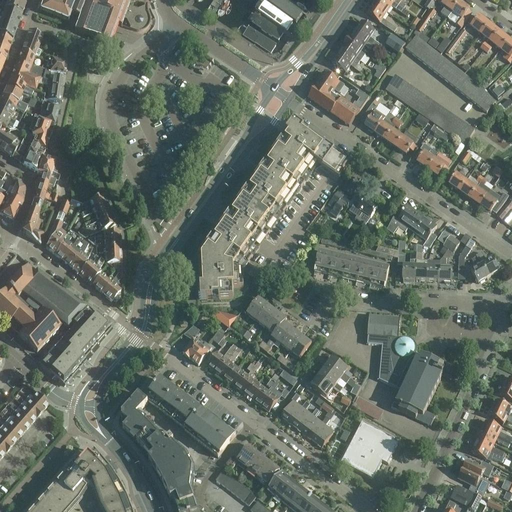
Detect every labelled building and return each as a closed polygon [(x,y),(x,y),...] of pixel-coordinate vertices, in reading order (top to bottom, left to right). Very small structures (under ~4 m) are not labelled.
[(26,4),(25,4),(12,0),(8,0),(5,9),(22,15),(26,4)] [(85,0),(85,2),(78,0),(43,0),(39,12),(68,23),(71,14),(80,17),(74,33),(109,46),(110,44),(109,44),(111,39),(112,39),(112,38),(112,37),(116,25),(121,27),(121,26),(117,24),(119,18),(119,19),(119,18),(123,19),(123,20),(124,19),(126,20),(130,28),(129,30),(135,32),(136,33),(138,33),(140,33),(143,32),(144,31),(145,31),(146,30),(147,28),(148,27),(149,26),(149,25),(150,24),(150,23),(150,22),(150,21),(150,20),(150,19),(149,17),(148,15),(148,14),(147,12),(147,11),(147,10),(147,8),(147,6),(147,5),(145,4),(143,7),(144,7),(138,10),(128,6),(129,6),(128,5),(128,6),(124,5),(125,4),(124,4),(125,0),(131,0),(133,1),(133,0),(85,0)] [(298,24),(304,15),(282,0),(266,0),(266,1),(298,24)] [(376,0),(374,5),(387,14),(391,8),(395,11),(396,10),(401,14),(400,14),(407,18),(409,14),(403,10),(388,0),(376,0)] [(388,0),(403,10),(406,7),(401,3),(397,0),(388,0)] [(429,11),(435,3),(431,0),(428,0),(424,7),(429,11)] [(441,14),(447,19),(459,3),(455,0),(440,0),(438,3),(445,8),(441,14)] [(289,33),(295,25),(263,2),(257,10),(289,33)] [(470,10),(459,3),(447,19),(461,29),(466,23),(469,18),(466,15),(470,10)] [(387,14),(374,5),(366,15),(394,34),(397,30),(383,20),(387,14)] [(0,35),(13,40),(22,15),(5,9),(0,22),(0,35)] [(418,38),(420,34),(430,20),(432,21),(436,14),(431,10),(414,35),(418,38)] [(251,23),(281,43),(286,35),(257,15),(251,23)] [(468,24),(481,35),(489,25),(479,17),(475,22),(472,20),(468,24)] [(415,28),(419,21),(414,18),(410,24),(415,28)] [(354,34),(377,50),(379,45),(370,39),(374,32),(361,23),(354,34)] [(489,25),(481,35),(491,43),(499,33),(489,25)] [(238,34),(271,56),(276,48),(244,26),(238,34)] [(462,31),(446,54),(449,57),(460,42),(461,43),(467,34),(462,31)] [(37,50),(43,35),(29,32),(21,53),(35,58),(39,59),(42,52),(37,50)] [(494,45),(501,51),(509,41),(499,33),(491,43),(494,45)] [(346,44),(360,53),(364,47),(374,53),(377,50),(354,34),(351,38),(350,38),(346,44)] [(0,48),(9,52),(12,42),(0,36),(0,48)] [(399,55),(405,46),(392,37),(386,46),(399,55)] [(410,54),(421,41),(415,37),(405,50),(410,54)] [(436,50),(439,46),(432,40),(428,45),(435,51),(436,50)] [(416,59),(426,46),(421,41),(410,54),(416,59)] [(501,51),(506,55),(503,59),(511,66),(511,65),(511,43),(509,41),(501,51)] [(360,53),(346,44),(342,49),(343,49),(340,54),(353,63),(357,66),(362,70),(363,69),(358,66),(360,63),(355,59),(360,53)] [(440,57),(442,55),(447,48),(442,44),(435,53),(437,54),(440,57)] [(483,52),(488,46),(484,44),(480,49),(483,52)] [(421,63),(432,50),(426,46),(416,59),(421,63)] [(0,59),(5,61),(9,52),(0,48),(0,59)] [(60,50),(59,60),(67,61),(68,51),(60,50)] [(437,54),(435,53),(432,50),(421,63),(427,67),(437,54)] [(42,80),(43,77),(45,72),(46,68),(46,66),(45,66),(43,67),(42,71),(36,68),(33,69),(32,67),(35,58),(21,53),(17,63),(18,63),(15,69),(31,76),(31,75),(42,80)] [(353,63),(340,54),(332,65),(346,74),(353,63)] [(432,71),(442,58),(440,57),(437,54),(427,67),(432,71)] [(438,76),(448,63),(442,58),(432,71),(438,76)] [(65,76),(67,64),(58,62),(49,60),(46,66),(46,68),(49,68),(49,66),(51,66),(50,73),(51,73),(65,76)] [(443,80),(453,67),(448,63),(438,76),(443,80)] [(379,81),(386,71),(378,65),(377,67),(377,68),(377,70),(378,71),(374,77),(379,81)] [(448,84),(459,71),(453,67),(443,80),(448,84)] [(42,80),(31,75),(31,76),(15,69),(11,79),(23,84),(22,87),(35,92),(36,92),(38,85),(45,88),(47,82),(42,80)] [(454,88),(464,75),(459,71),(448,84),(454,88)] [(369,99),(353,87),(344,100),(338,96),(337,97),(333,94),(334,92),(339,94),(344,87),(326,74),(316,88),(308,99),(349,128),(369,99)] [(459,93),(469,80),(464,75),(454,88),(459,93)] [(63,91),(65,79),(50,77),(48,77),(47,79),(43,77),(42,80),(47,82),(45,88),(63,91)] [(392,95),(401,81),(394,77),(385,90),(392,95)] [(35,92),(22,87),(23,84),(11,79),(7,88),(22,95),(24,92),(33,96),(35,92)] [(465,97),(475,84),(469,80),(459,93),(465,97)] [(398,99),(407,86),(401,81),(392,95),(398,99)] [(470,101),(480,88),(475,84),(465,97),(470,101)] [(404,103),(413,90),(407,86),(398,99),(404,103)] [(27,108),(18,103),(22,95),(7,88),(3,97),(2,96),(0,101),(0,102),(16,110),(24,114),(27,108)] [(61,105),(63,91),(45,88),(45,90),(49,91),(47,101),(61,105)] [(475,105),(485,93),(481,89),(480,88),(470,101),(475,105)] [(410,107),(419,94),(413,90),(404,103),(410,107)] [(481,110),(490,98),(485,93),(475,105),(481,110)] [(416,112),(425,98),(419,94),(410,107),(416,112)] [(423,116),(432,103),(425,98),(416,112),(423,116)] [(490,98),(481,110),(486,114),(495,103),(490,98)] [(33,109),(36,102),(30,100),(27,107),(33,109)] [(511,103),(509,100),(501,106),(505,111),(511,104),(511,103)] [(0,114),(11,120),(16,110),(0,102),(0,114)] [(429,120),(438,107),(432,103),(423,116),(429,120)] [(55,127),(60,109),(43,104),(41,109),(42,109),(42,113),(41,113),(40,117),(35,116),(35,117),(38,118),(37,122),(54,127),(55,127)] [(375,134),(382,124),(385,119),(386,118),(375,111),(378,108),(373,104),(363,118),(368,122),(364,127),(375,134)] [(435,124),(444,111),(438,107),(429,120),(435,124)] [(441,129),(450,115),(444,111),(435,124),(441,129)] [(6,129),(11,120),(0,114),(0,125),(2,127),(6,129)] [(428,123),(418,115),(414,122),(424,129),(428,123)] [(447,133),(456,120),(450,115),(441,129),(447,133)] [(54,127),(37,122),(38,118),(35,117),(32,126),(52,133),(54,127)] [(403,128),(408,131),(413,122),(408,119),(403,128)] [(454,137),(462,124),(456,120),(447,133),(454,137)] [(385,141),(392,131),(382,124),(375,134),(385,141)] [(460,141),(469,128),(462,124),(454,137),(458,140),(460,141)] [(252,258),(259,248),(265,239),(270,233),(283,215),(288,209),(287,208),(300,190),(301,190),(305,184),(318,166),(327,173),(338,180),(349,165),(339,157),(294,125),(199,258),(200,288),(200,293),(201,302),(233,300),(233,288),(243,288),(243,280),(242,271),(248,264),(252,258)] [(52,133),(32,126),(30,130),(33,132),(32,137),(35,138),(49,142),(52,133)] [(430,132),(447,143),(450,138),(434,126),(430,132)] [(469,128),(460,141),(466,145),(475,132),(469,128)] [(402,138),(392,131),(385,141),(395,148),(402,138)] [(18,148),(20,143),(17,141),(17,140),(8,134),(7,135),(5,139),(0,146),(0,150),(7,155),(9,151),(12,148),(14,145),(18,148)] [(49,143),(49,142),(35,138),(32,146),(42,149),(46,150),(49,143)] [(416,148),(402,138),(395,148),(406,156),(409,151),(413,153),(416,148)] [(466,145),(460,141),(458,140),(450,152),(458,157),(466,145)] [(20,164),(26,148),(21,146),(18,153),(16,152),(14,155),(12,159),(20,164)] [(40,154),(42,149),(32,146),(23,166),(29,170),(39,153),(40,154)] [(37,175),(42,159),(45,154),(46,150),(42,149),(40,154),(39,153),(29,170),(37,175)] [(417,163),(427,170),(434,160),(420,151),(417,156),(420,158),(417,163)] [(466,154),(472,158),(471,159),(479,164),(481,160),(468,151),(466,154)] [(184,165),(190,163),(185,154),(180,157),(184,165)] [(465,166),(472,158),(466,154),(460,163),(465,166)] [(61,177),(64,165),(55,163),(42,159),(37,175),(42,177),(42,178),(49,181),(50,179),(52,173),(61,177)] [(449,170),(434,160),(427,170),(438,178),(442,173),(445,175),(449,170)] [(480,170),(486,174),(487,173),(488,173),(491,168),(486,165),(486,166),(484,165),(480,170)] [(499,179),(503,173),(496,169),(492,175),(499,179)] [(457,191),(464,181),(453,173),(449,178),(452,180),(449,185),(457,191)] [(470,200),(483,180),(479,177),(476,182),(470,177),(471,176),(468,175),(464,181),(457,191),(470,200)] [(480,207),(491,192),(484,187),(489,179),(486,176),(483,180),(470,200),(480,207)] [(47,191),(48,186),(54,188),(56,183),(49,181),(42,178),(38,188),(47,191)] [(23,204),(25,190),(24,187),(18,182),(14,179),(7,195),(11,197),(10,199),(22,205),(23,204)] [(341,191),(351,197),(359,185),(350,179),(341,191)] [(0,208),(6,197),(10,199),(11,197),(7,195),(0,192),(3,185),(0,183),(0,208)] [(43,203),(47,191),(38,188),(34,200),(43,203)] [(491,191),(491,192),(480,207),(491,214),(494,209),(498,211),(507,197),(503,194),(500,198),(491,191)] [(338,192),(334,198),(328,206),(333,210),(340,200),(343,196),(338,192)] [(356,212),(362,216),(361,218),(368,223),(377,209),(368,202),(369,200),(361,195),(354,204),(359,208),(356,212)] [(22,205),(10,199),(6,197),(0,208),(0,215),(11,222),(13,221),(22,205)] [(92,211),(107,204),(104,197),(88,203),(83,205),(77,217),(81,215),(92,211)] [(42,206),(43,203),(34,200),(33,203),(30,212),(39,215),(42,206)] [(333,210),(330,214),(336,219),(346,204),(340,200),(333,210)] [(66,216),(71,205),(63,202),(59,214),(66,216)] [(507,226),(511,219),(511,211),(511,210),(511,203),(509,202),(497,218),(507,226)] [(95,218),(110,211),(107,204),(92,211),(81,215),(83,219),(92,215),(91,213),(93,212),(95,218)] [(408,230),(415,235),(425,220),(407,207),(402,214),(403,215),(398,222),(393,219),(386,232),(393,236),(398,229),(405,234),(408,230)] [(113,218),(110,211),(95,218),(96,221),(83,226),(84,228),(78,233),(80,235),(81,233),(89,228),(98,225),(113,218)] [(39,215),(30,212),(25,226),(22,234),(26,235),(25,236),(40,246),(41,245),(44,236),(37,233),(41,222),(38,220),(39,215)] [(117,228),(113,218),(98,225),(101,232),(108,229),(109,231),(117,228)] [(437,228),(425,220),(415,235),(426,243),(422,248),(429,249),(437,239),(432,235),(437,228)] [(63,241),(67,235),(61,230),(63,226),(55,223),(48,242),(49,243),(45,249),(55,257),(64,242),(63,241)] [(67,244),(70,240),(69,240),(73,234),(70,231),(67,235),(63,241),(64,242),(55,257),(63,263),(72,248),(73,246),(71,245),(70,247),(67,244)] [(121,242),(120,233),(104,234),(104,242),(121,242)] [(448,251),(455,241),(450,237),(443,247),(448,251)] [(79,254),(80,252),(78,251),(77,253),(74,250),(79,243),(80,244),(83,241),(79,238),(73,246),(72,248),(63,263),(70,269),(79,254)] [(455,241),(448,251),(453,254),(460,244),(455,241)] [(121,250),(121,242),(104,242),(104,250),(121,250)] [(398,252),(398,260),(398,265),(404,265),(405,255),(406,243),(399,243),(398,252)] [(78,275),(87,261),(88,260),(90,255),(88,253),(84,258),(82,257),(86,249),(83,247),(80,252),(79,254),(70,269),(78,275)] [(378,254),(385,256),(392,258),(398,260),(398,252),(379,247),(378,250),(375,254),(378,254)] [(464,261),(465,261),(471,251),(466,248),(459,259),(464,261)] [(121,250),(104,250),(96,250),(96,255),(104,255),(104,258),(121,257),(121,250)] [(329,276),(333,256),(319,253),(314,273),(329,276)] [(410,281),(415,282),(416,255),(410,254),(410,267),(403,267),(403,281),(403,284),(410,284),(410,281)] [(481,254),(476,257),(481,267),(482,266),(489,279),(499,272),(492,260),(487,263),(481,254)] [(427,282),(428,262),(422,262),(422,255),(416,255),(415,282),(427,282)] [(342,280),(347,259),(333,256),(329,276),(342,280)] [(84,281),(101,261),(96,257),(94,259),(95,261),(92,265),(90,262),(87,261),(78,275),(84,281)] [(122,265),(121,257),(104,258),(105,266),(106,266),(115,273),(119,275),(122,278),(121,265),(122,265)] [(489,279),(482,266),(481,267),(476,257),(472,261),(471,261),(476,270),(471,273),(478,285),(489,279)] [(356,283),(361,263),(347,259),(342,280),(356,283)] [(439,262),(439,283),(451,284),(452,269),(446,269),(447,260),(441,260),(439,262)] [(91,286),(102,273),(99,270),(104,265),(101,261),(84,281),(91,286)] [(439,283),(439,262),(428,262),(427,282),(439,283)] [(370,286),(375,266),(361,263),(356,283),(370,286)] [(59,330),(59,329),(62,326),(67,329),(72,324),(86,309),(86,308),(36,271),(35,272),(27,265),(6,288),(8,290),(5,293),(4,293),(0,297),(0,320),(7,326),(19,337),(18,337),(36,354),(59,330)] [(375,266),(370,286),(385,290),(389,270),(375,266)] [(287,269),(285,273),(292,278),(295,274),(287,269)] [(283,280),(286,277),(279,272),(276,275),(283,280)] [(102,295),(119,275),(115,273),(107,282),(101,276),(92,287),(102,295)] [(121,293),(116,288),(119,284),(118,283),(122,278),(119,275),(102,295),(112,304),(113,302),(116,303),(121,297),(119,295),(121,293)] [(257,323),(268,308),(259,300),(247,316),(257,323)] [(83,361),(112,329),(87,308),(87,309),(86,309),(72,324),(74,326),(39,366),(64,388),(86,363),(83,361)] [(266,330),(277,314),(268,308),(257,323),(266,330)] [(275,336),(284,324),(286,321),(277,314),(266,330),(274,337),(275,336)] [(367,338),(368,338),(367,346),(382,347),(379,382),(402,392),(396,405),(394,404),(391,410),(399,413),(415,420),(415,421),(431,428),(435,418),(425,413),(442,377),(444,373),(441,371),(443,368),(436,365),(421,358),(420,361),(417,360),(413,359),(415,356),(416,353),(416,350),(415,347),(412,342),(409,340),(406,340),(402,340),(398,338),(400,320),(369,318),(367,338)] [(281,347),(293,331),(284,324),(275,336),(274,337),(275,337),(267,346),(264,351),(268,354),(271,349),(276,343),(281,347)] [(183,337),(192,343),(193,342),(200,333),(193,328),(183,337)] [(244,340),(248,334),(243,331),(239,336),(244,340)] [(290,354),(302,338),(293,331),(281,347),(290,354)] [(219,333),(212,342),(218,347),(225,337),(219,333)] [(302,338),(290,354),(299,360),(311,345),(302,338)] [(206,357),(209,354),(193,342),(192,343),(183,356),(190,361),(199,367),(206,357)] [(264,351),(267,346),(263,343),(259,348),(264,351)] [(218,376),(238,348),(234,345),(233,347),(231,349),(223,359),(217,355),(207,368),(218,376)] [(228,383),(238,370),(231,366),(239,355),(242,351),(238,348),(218,376),(228,383)] [(282,365),(285,360),(281,356),(277,362),(282,365)] [(248,398),(258,385),(252,381),(255,376),(254,376),(261,367),(261,366),(266,359),(263,357),(258,364),(251,374),(248,378),(238,391),(248,398)] [(285,360),(282,365),(286,368),(290,363),(285,360)] [(325,369),(346,385),(350,380),(344,376),(347,371),(332,360),(325,369)] [(251,374),(258,364),(255,362),(252,366),(251,366),(247,371),(251,374)] [(318,378),(334,390),(340,394),(346,385),(325,369),(318,378)] [(238,370),(228,383),(238,391),(248,378),(238,370)] [(271,389),(275,384),(279,379),(275,376),(267,386),(271,389)] [(258,382),(263,388),(268,384),(262,378),(258,382)] [(294,388),(297,383),(291,378),(287,383),(294,388)] [(334,390),(318,378),(311,387),(327,399),(334,390)] [(147,454),(151,459),(148,461),(152,466),(155,471),(158,476),(161,482),(163,484),(165,490),(168,495),(170,501),(173,500),(175,505),(177,510),(177,511),(196,511),(195,509),(194,503),(190,492),(192,472),(186,460),(171,442),(164,447),(159,440),(144,424),(136,416),(148,403),(185,431),(184,433),(218,459),(236,437),(162,379),(149,395),(143,389),(121,414),(122,417),(121,418),(122,418),(121,420),(122,428),(126,432),(131,436),(135,441),(137,443),(141,447),(145,452),(147,454)] [(259,406),(268,393),(258,385),(248,398),(259,406)] [(511,390),(504,387),(502,391),(503,392),(501,397),(511,402),(511,390)] [(356,398),(359,393),(353,390),(350,395),(356,398)] [(281,398),(285,401),(289,395),(285,392),(281,397),(281,398)] [(268,393),(259,406),(269,414),(278,401),(268,393)] [(42,413),(48,406),(49,406),(37,395),(36,395),(37,395),(33,399),(29,396),(26,399),(30,403),(42,413)] [(304,410),(302,409),(296,404),(300,399),(296,396),(292,402),(293,403),(281,418),(292,426),(304,410)] [(348,409),(351,402),(343,398),(340,405),(348,409)] [(493,410),(511,419),(511,414),(511,415),(509,414),(511,409),(496,402),(493,410)] [(42,413),(30,403),(27,406),(23,403),(20,406),(24,410),(36,420),(42,413)] [(314,418),(312,417),(306,412),(310,406),(306,403),(302,409),(304,410),(292,426),(302,434),(314,418)] [(356,415),(381,428),(386,418),(361,405),(356,415)] [(36,420),(24,410),(21,413),(17,410),(14,413),(18,417),(30,427),(36,420)] [(511,419),(493,410),(489,418),(504,425),(506,420),(509,421),(508,423),(511,424),(511,419)] [(324,426),(322,424),(316,420),(320,414),(316,411),(312,417),(314,418),(302,434),(312,442),(324,426)] [(24,434),(30,427),(18,417),(15,420),(11,417),(8,420),(24,434)] [(324,426),(312,442),(322,449),(334,433),(326,427),(330,422),(326,419),(322,424),(324,426)] [(18,441),(24,434),(8,420),(6,423),(9,427),(6,430),(18,441)] [(482,431),(510,444),(511,445),(511,439),(502,435),(502,436),(499,435),(501,430),(486,423),(482,431)] [(394,440),(362,424),(341,464),(373,480),(382,463),(387,466),(398,445),(393,443),(394,440)] [(12,447),(18,441),(6,430),(2,427),(0,429),(0,431),(3,434),(0,437),(12,447)] [(479,439),(494,446),(496,441),(499,442),(498,443),(509,448),(510,444),(482,431),(479,439)] [(345,443),(350,434),(345,432),(340,440),(345,443)] [(0,449),(6,455),(12,448),(12,447),(0,437),(0,436),(0,449)] [(325,447),(329,450),(336,442),(332,439),(325,447)] [(494,446),(479,439),(475,447),(502,459),(504,455),(495,450),(494,451),(492,450),(494,446)] [(237,462),(247,471),(260,455),(249,447),(238,461),(233,457),(224,468),(229,472),(237,462)] [(502,459),(475,447),(471,454),(491,463),(492,459),(502,464),(504,460),(502,459)] [(131,511),(128,501),(121,487),(112,474),(94,453),(94,454),(90,458),(88,457),(76,470),(70,465),(28,511),(131,511)] [(247,471),(257,478),(269,462),(260,455),(247,471)] [(280,470),(269,462),(257,478),(267,486),(280,470)] [(467,462),(463,471),(481,480),(483,476),(489,479),(491,474),(485,471),(467,462)] [(479,484),(481,480),(463,471),(458,480),(476,489),(482,492),(485,487),(479,484)] [(274,498),(288,480),(286,478),(288,476),(282,472),(267,492),(274,498)] [(220,486),(228,476),(223,473),(216,482),(220,486)] [(225,489),(233,480),(228,476),(220,486),(225,489)] [(233,480),(225,489),(230,493),(237,484),(233,480)] [(282,503),(295,485),(288,480),(274,498),(282,503)] [(507,493),(511,484),(502,480),(498,489),(507,493)] [(235,497),(242,487),(237,484),(230,493),(235,497)] [(289,509),(302,491),(295,485),(282,503),(289,509)] [(239,501),(247,491),(242,487),(235,497),(239,501)] [(468,509),(475,496),(457,487),(451,500),(468,509)] [(244,504),(251,495),(247,491),(239,501),(244,504)] [(293,511),(299,511),(311,497),(302,491),(289,509),(293,511)] [(479,498),(482,499),(489,502),(486,507),(494,510),(496,505),(489,501),(490,499),(481,494),(479,498)] [(251,495),(244,504),(249,508),(256,498),(251,495)] [(474,511),(482,499),(479,498),(476,496),(468,510),(471,511),(474,511)] [(313,511),(319,504),(311,497),(299,511),(313,511)] [(258,511),(262,507),(258,503),(250,511),(258,511)] [(452,511),(456,506),(449,503),(444,511),(452,511)]
